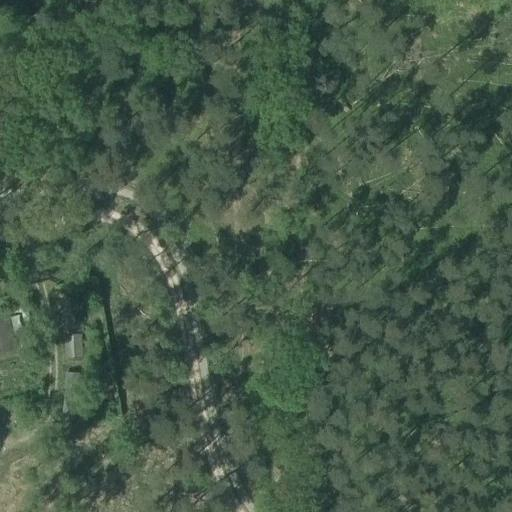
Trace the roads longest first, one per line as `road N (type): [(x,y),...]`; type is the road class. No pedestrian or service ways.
road 1 (track): [(230,499),(238,490),(243,388),(231,0)]
road 2 (track): [(239,511),(202,431),(179,294),(151,239),(97,214),(22,235)]
